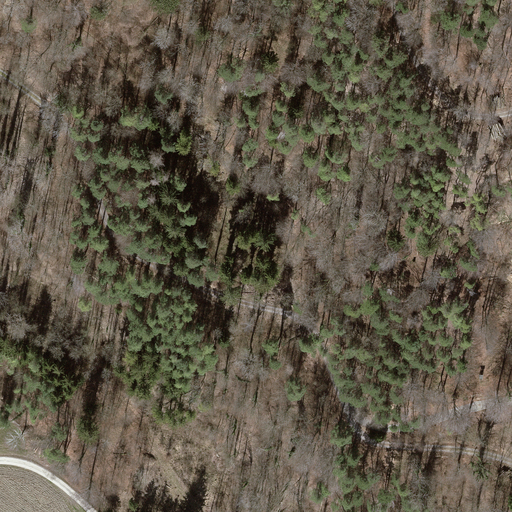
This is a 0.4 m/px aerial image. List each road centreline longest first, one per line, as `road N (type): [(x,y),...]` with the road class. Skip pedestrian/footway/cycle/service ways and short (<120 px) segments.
road 1 (track): [(511,463),(376,442),(355,427),(309,326),(168,274),(125,247),(57,108),(0,71)]
road 2 (track): [(511,111),(472,116),(441,95),(416,64),(389,0)]
road 3 (track): [(511,399),(382,429),(350,416)]
